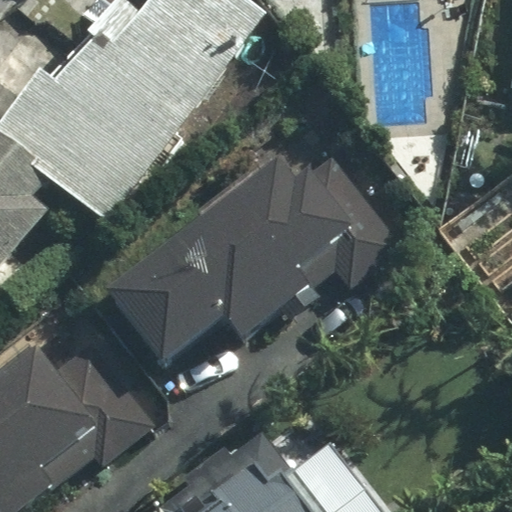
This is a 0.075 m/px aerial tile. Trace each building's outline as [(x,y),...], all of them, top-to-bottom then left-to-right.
[(91,66),(59,111),(41,98),(8,145),(128,231),(269,38),(216,0),(166,0),(109,79),(91,66)] [(0,301),(52,242),(33,225),(56,199),(0,151),(0,301)] [(405,262),(332,174),(297,203),(283,186),(110,327),(166,395),(227,346),(247,370),(320,310),(307,295),(331,277),(353,304),(405,262)] [(48,498),(70,480),(86,501),(160,442),(95,362),(54,395),(39,376),(0,407),(0,511),(56,511),(58,511),(48,498)] [(290,511),(306,499),(262,445),(177,511),(290,511)]
